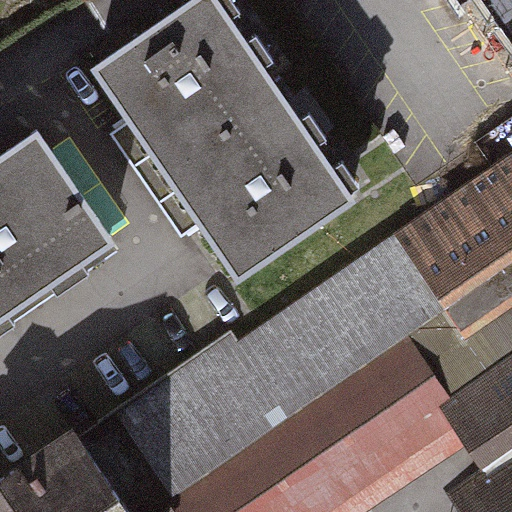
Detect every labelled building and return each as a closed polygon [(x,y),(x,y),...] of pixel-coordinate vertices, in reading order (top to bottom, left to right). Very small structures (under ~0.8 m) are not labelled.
[(221,0),(197,0),(92,69),(236,286),(358,206),(221,0)] [(511,0),(454,0),(462,11),(480,1),(511,48),(511,0)] [(0,332),(116,254),(37,137),(0,162),(0,332)] [(511,151),(121,421),(183,511),(417,356),(511,289),(511,151)] [(511,362),(511,289),(417,356),(450,405),(511,362)] [(417,356),(183,511),(318,511),(458,417),(450,405),(417,356)] [(511,448),(511,362),(450,405),(458,417),(490,464),(511,448)] [(130,511),(72,428),(0,477),(0,511),(130,511)] [(480,496),(468,505),(472,511),(511,511),(511,448),(490,464),(468,479),(480,496)]
